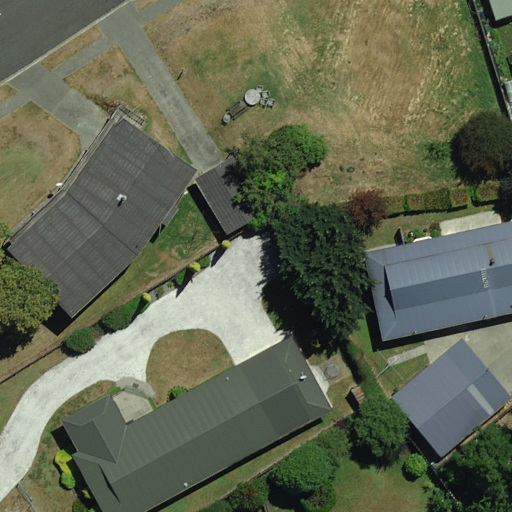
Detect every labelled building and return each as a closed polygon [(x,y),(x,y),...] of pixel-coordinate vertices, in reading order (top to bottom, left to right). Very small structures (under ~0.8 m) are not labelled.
[(511,0),(466,0),(471,17),(511,5),(511,0)] [(107,93),(0,235),(0,251),(79,311),(194,158),(107,93)] [(511,105),(497,110),(511,159),(511,105)] [(253,164),(200,194),(227,242),(280,212),(253,164)] [(511,221),(341,245),(351,316),(511,294),(511,221)] [(253,335),(36,439),(71,511),(130,511),(299,431),(253,335)] [(423,339),(365,389),(412,444),(470,394),(423,339)]
